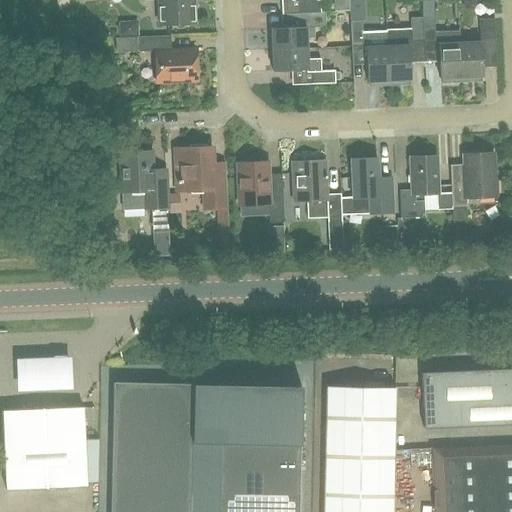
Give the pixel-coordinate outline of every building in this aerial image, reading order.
[(145,0),(156,0),(158,0),(159,25),(194,24),(193,0),(145,0)] [(317,0),(297,0),(298,13),(321,12),(321,0),(317,0)] [(272,50),(307,49),(307,38),(315,38),(314,28),(326,27),(325,12),(321,12),(298,13),(299,28),(271,29),(272,50)] [(361,21),(360,15),(350,15),(351,21),(350,21),(351,44),(363,44),(362,21),(361,21)] [(435,33),(434,18),(410,19),(411,28),(411,41),(435,40),(436,44),(438,44),(440,79),(441,79),(442,83),(461,83),(459,32),(435,33)] [(495,47),(494,19),(479,20),(480,42),(460,43),(459,32),(461,83),(481,82),(481,77),(482,77),(481,48),(495,47)] [(119,37),(138,37),(137,22),(119,22),(119,26),(116,26),(117,37),(119,37)] [(411,41),(411,28),(387,30),(388,46),(389,86),(409,85),(409,81),(410,80),(409,46),(412,45),(411,41)] [(171,51),(170,37),(137,38),(116,38),(116,52),(138,52),(156,51),(157,83),(197,82),(196,50),(171,51)] [(389,86),(388,46),(366,47),(368,82),(370,82),(370,87),(389,86)] [(307,59),(307,49),(272,50),(273,72),(307,70),(307,73),(312,73),(312,85),(335,84),(335,71),(321,72),(321,59),(307,59)] [(166,168),(152,169),(151,151),(138,152),(138,148),(123,149),(123,153),(120,153),(122,193),(143,192),(144,209),(151,209),(152,233),(168,232),(168,214),(167,195),(166,181),(166,168)] [(212,179),(211,149),(176,150),(177,190),(205,189),(205,209),(216,209),(217,230),(228,229),(226,178),(212,179)] [(494,180),(493,153),(463,155),(464,165),(450,165),(452,207),(467,206),(467,199),(495,197),(495,196),(499,195),(498,179),(494,180)] [(401,219),(422,218),(421,195),(438,194),(437,156),(410,157),(411,190),(399,191),(401,219)] [(378,186),(377,159),(351,160),(353,199),(369,198),(370,214),(393,213),(392,185),(378,186)] [(327,195),(326,161),(292,162),(293,202),(307,202),(307,219),(328,218),(328,239),(342,238),(342,222),(341,194),(327,195)] [(269,191),(268,164),(238,165),(239,205),(268,203),(269,223),(284,223),(282,191),(269,191)] [(179,194),(167,195),(168,214),(180,214),(179,194)] [(270,253),(285,252),(285,250),(284,227),(269,228),(270,253)] [(397,227),(384,227),(385,246),(398,245),(397,227)] [(410,234),(400,234),(401,245),(411,244),(410,234)] [(293,252),(302,252),(302,239),(285,240),(286,252),(293,252)] [(229,251),(229,242),(218,243),(218,252),(229,251)] [(68,359),(11,363),(13,393),(70,390),(68,359)] [(247,408),(291,408),(291,364),(247,364),(247,408)] [(511,366),(511,365),(509,365),(509,369),(421,372),(424,427),(511,424),(511,366)] [(190,511),(193,384),(113,383),(110,511),(190,511)] [(393,511),(396,389),(327,388),(324,511),(393,511)] [(6,490),(86,487),(83,407),(3,410),(6,490)] [(84,408),(84,420),(94,419),(94,408),(84,408)] [(299,511),(301,445),(219,444),(217,511),(299,511)] [(511,511),(511,445),(433,448),(435,511),(511,511)]
